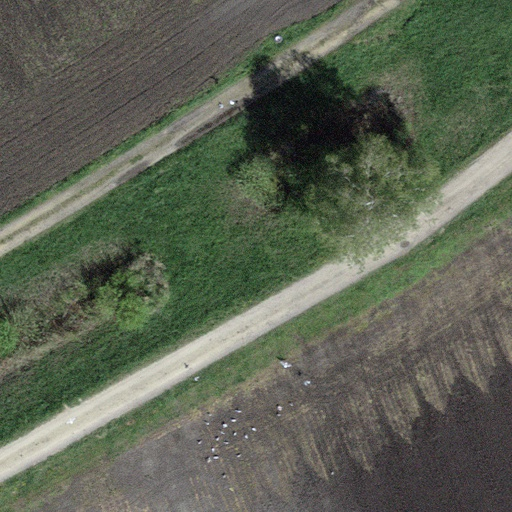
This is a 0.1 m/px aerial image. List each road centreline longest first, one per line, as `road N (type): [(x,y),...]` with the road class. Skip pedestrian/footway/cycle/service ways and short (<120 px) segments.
road 1 (track): [(0,468),(418,222),(511,149)]
road 2 (track): [(0,236),(286,65),(370,0)]
